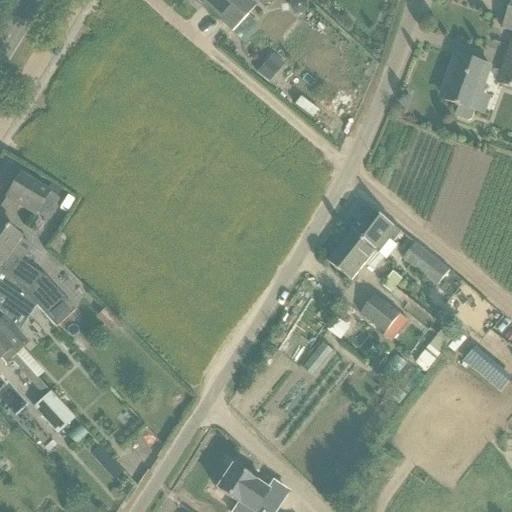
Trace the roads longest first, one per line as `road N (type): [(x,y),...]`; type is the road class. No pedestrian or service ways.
road 1 (unclassified): [(206,408),(343,169),(413,0)]
road 2 (track): [(343,169),(511,311)]
road 3 (unclassified): [(314,511),(206,408)]
road 4 (residential): [(0,124),(77,0)]
road 5 (unclassified): [(136,511),(206,408)]
